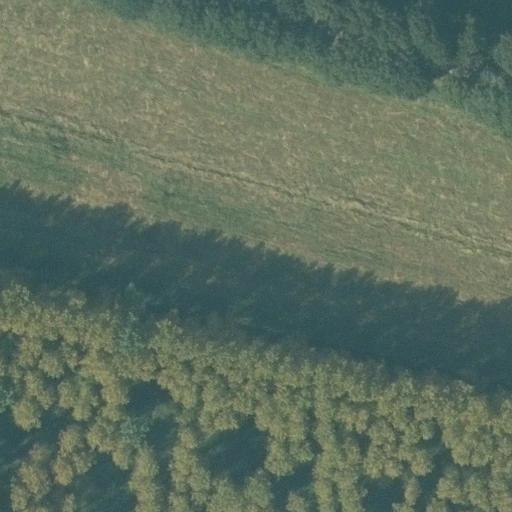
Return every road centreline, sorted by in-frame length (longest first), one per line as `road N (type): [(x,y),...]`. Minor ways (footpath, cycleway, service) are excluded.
road 1 (unknown): [(511,108),(157,0)]
road 2 (unclassified): [(511,86),(236,0)]
